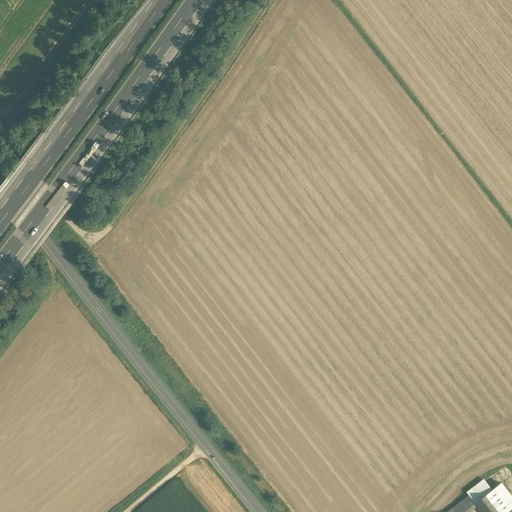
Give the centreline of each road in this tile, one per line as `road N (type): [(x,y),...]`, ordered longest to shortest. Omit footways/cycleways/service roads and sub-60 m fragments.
road 1 (track): [(2,118),(29,173),(88,243),(150,175),(269,0)]
road 2 (tertiary): [(0,185),(257,511)]
road 3 (motorway): [(0,264),(194,0)]
road 4 (motorway): [(168,0),(0,223)]
road 5 (track): [(0,118),(90,0)]
